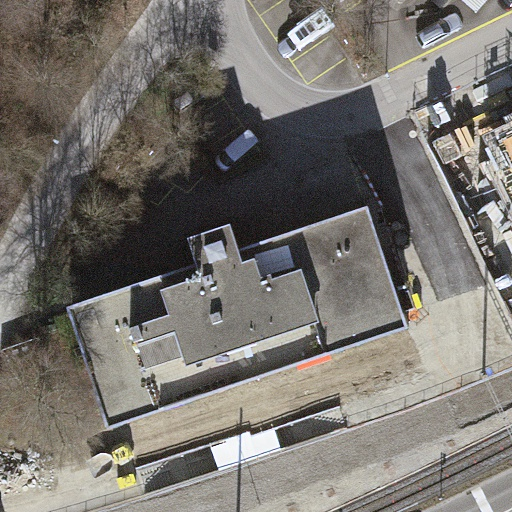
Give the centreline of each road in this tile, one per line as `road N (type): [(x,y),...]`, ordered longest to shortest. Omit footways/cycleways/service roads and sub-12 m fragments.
road 1 (residential): [(198,0),(260,83),(303,109),(356,111),(511,45)]
road 2 (residential): [(189,0),(66,178),(0,310)]
